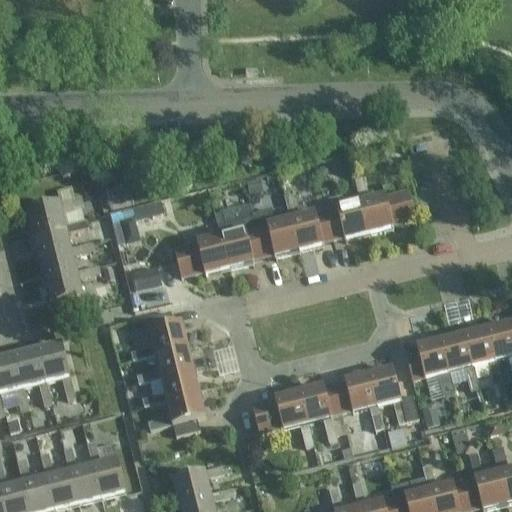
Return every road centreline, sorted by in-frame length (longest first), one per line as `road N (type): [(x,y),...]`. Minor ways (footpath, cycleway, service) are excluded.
road 1 (residential): [(511,175),(476,113),(436,95),(189,103)]
road 2 (residential): [(188,309),(225,313),(511,240)]
road 3 (residential): [(189,103),(0,107)]
